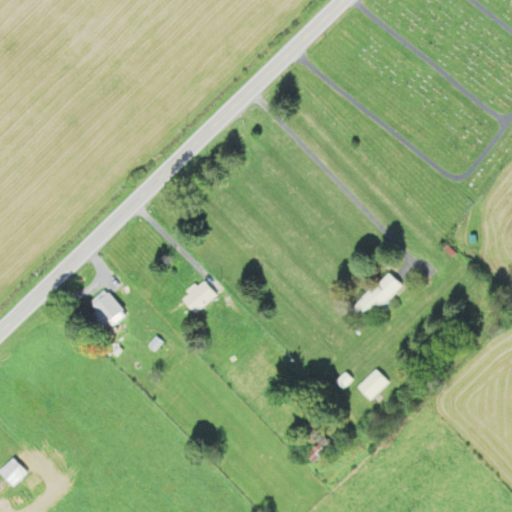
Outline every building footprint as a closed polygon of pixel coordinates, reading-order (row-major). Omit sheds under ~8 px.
[(349,312),(363,326),(402,287),(388,273),(349,312)] [(195,315),(216,297),(201,281),(181,299),(195,315)] [(125,315),(105,293),(90,306),(110,329),(125,315)] [(388,384),(374,371),(356,389),(369,402),(388,384)] [(19,480),(22,483),(31,474),(14,456),(0,469),(0,476),(12,487),(19,480)]
